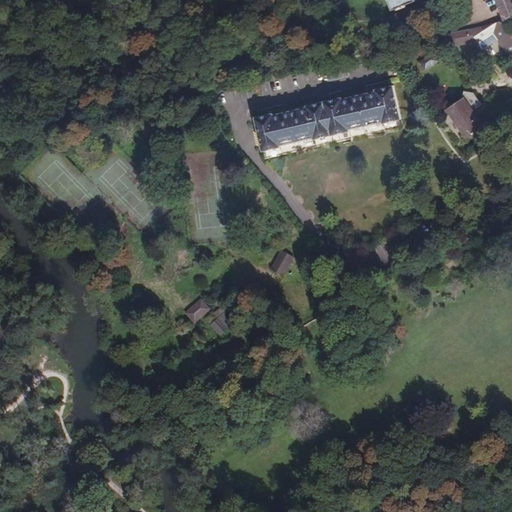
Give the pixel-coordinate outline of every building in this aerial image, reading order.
[(414,0),(387,0),(392,11),(415,2),(414,0)] [(511,0),(494,0),(503,22),(511,15),(511,0)] [(511,38),(501,23),(449,35),(453,48),(476,42),(478,46),(493,36),(508,57),(511,53),(511,38)] [(427,70),(437,63),(432,55),(418,64),(424,72),(427,70)] [(437,63),(427,70),(432,77),(443,69),(439,62),(437,63)] [(385,124),(402,120),(395,87),(386,89),(378,91),(378,93),(362,96),(345,100),(344,98),(336,100),(327,102),(318,104),(309,106),(310,108),(293,112),(276,116),(276,114),(267,116),(259,118),(263,137),(266,151),(284,147),(283,146),(300,142),(317,138),(317,139),(334,135),(352,131),(352,130),(369,126),(385,123),(385,124)] [(463,100),(447,112),(467,140),(483,129),(463,100)] [(281,252),(271,270),(284,277),(294,259),(281,252)] [(202,299),(186,314),(195,324),(211,310),(202,299)] [(232,326),(222,315),(211,326),(220,336),(232,326)]
